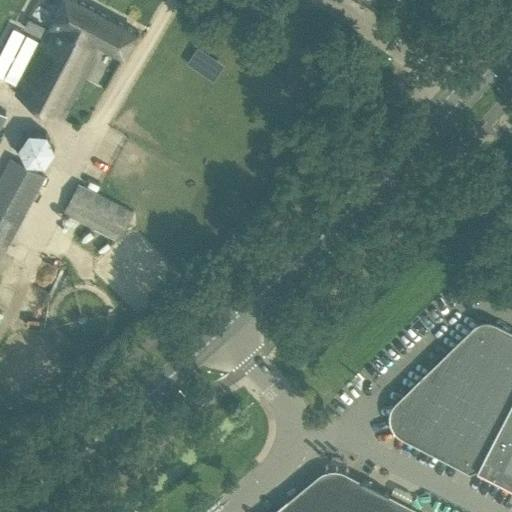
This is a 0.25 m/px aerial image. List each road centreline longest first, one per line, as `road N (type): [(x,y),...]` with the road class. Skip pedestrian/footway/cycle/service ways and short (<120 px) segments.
road 1 (tertiary): [(225,329),(456,98)]
road 2 (tertiary): [(16,511),(225,329)]
road 3 (unclassified): [(313,443),(339,431),(466,308),(483,305),(511,320)]
road 4 (unclassified): [(313,443),(225,329)]
